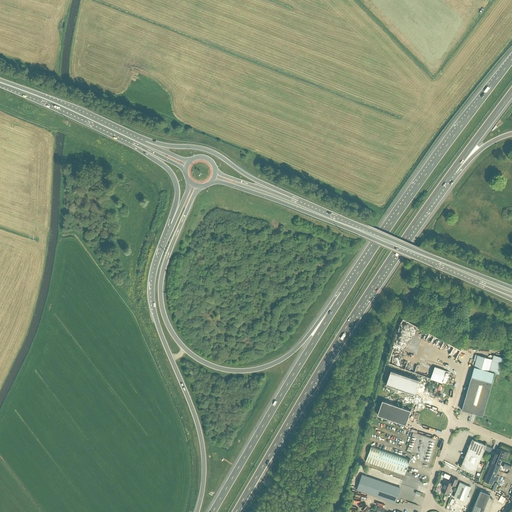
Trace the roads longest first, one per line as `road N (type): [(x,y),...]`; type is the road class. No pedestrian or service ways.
road 1 (motorway): [(236,511),(451,171)]
road 2 (motorway): [(343,293),(292,351),(265,366),(223,368),(189,351),(168,326),(160,280),(199,186)]
road 3 (motorway): [(172,225),(151,297),(198,425),(203,482),(196,511)]
road 4 (motorway): [(511,57),(343,293)]
road 5 (motorway): [(343,293),(211,511)]
road 6 (trunk): [(299,205),(209,149),(137,141)]
road 7 (trunk): [(458,269),(299,205)]
road 8 (motorway): [(101,123),(169,169),(177,190),(172,225)]
